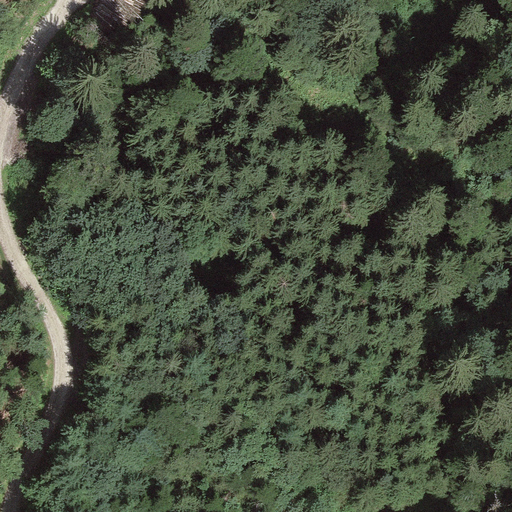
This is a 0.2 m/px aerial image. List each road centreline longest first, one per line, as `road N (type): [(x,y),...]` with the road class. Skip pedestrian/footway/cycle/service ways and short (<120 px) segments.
road 1 (track): [(0,219),(50,314),(64,368),(10,511)]
road 2 (track): [(66,0),(27,60),(0,126)]
